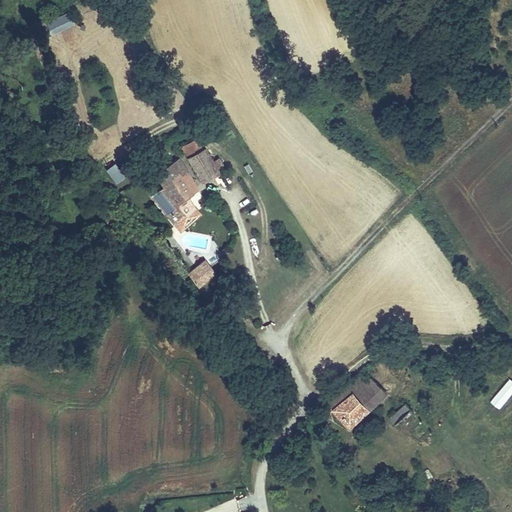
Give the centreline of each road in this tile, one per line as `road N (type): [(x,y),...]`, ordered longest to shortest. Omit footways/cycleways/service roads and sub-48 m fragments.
road 1 (unclassified): [(511,100),(287,323),(283,344),(310,396),(259,468),(264,511)]
road 2 (track): [(511,330),(377,351),(310,396)]
